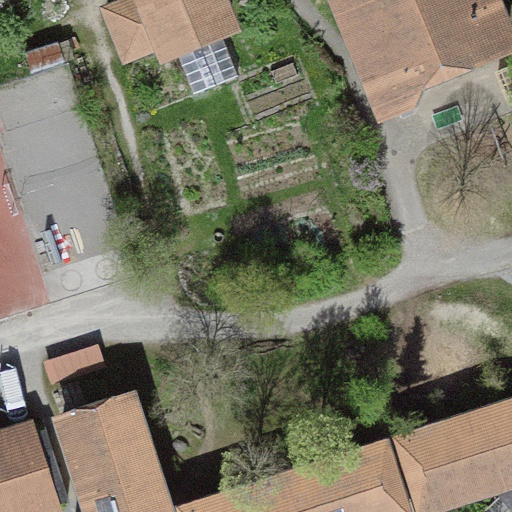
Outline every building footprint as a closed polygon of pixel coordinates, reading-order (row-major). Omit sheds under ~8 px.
[(238,78),(221,36),(230,32),(216,0),(145,0),(169,57),(177,54),(194,96),(238,78)] [(486,0),(341,0),(373,78),(382,101),(385,107),(398,113),(414,106),(419,93),(417,86),(506,50),(486,0)] [(179,511),(179,508),(139,390),(56,417),(87,511),(179,511)] [(511,397),(391,438),(415,511),(452,511),(511,492),(511,397)] [(0,511),(66,511),(37,421),(0,432),(0,511)] [(405,511),(381,441),(188,505),(190,511),(405,511)]
